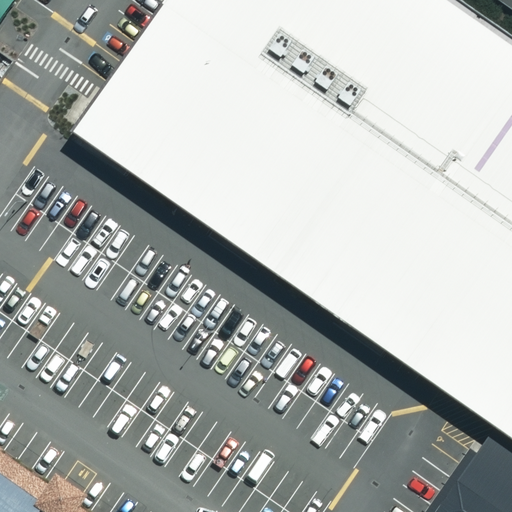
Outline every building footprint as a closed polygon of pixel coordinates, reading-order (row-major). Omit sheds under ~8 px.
[(0,0),(0,17),(11,0),(0,0)] [(496,422),(511,433),(511,31),(467,0),(159,0),(94,92),(94,93),(89,98),(83,93),(65,117),(69,120),(67,123),(77,130),(80,132),(135,169),(180,201),(280,271),(281,271),(324,301),(494,420),(496,422)] [(511,0),(494,0),(511,12),(511,0)] [(511,511),(511,433),(496,422),(476,451),(474,449),(469,446),(423,511),(511,511)] [(72,511),(0,463),(0,511),(72,511)]
